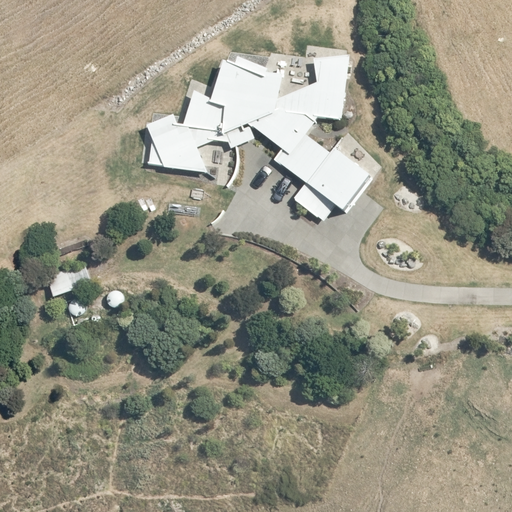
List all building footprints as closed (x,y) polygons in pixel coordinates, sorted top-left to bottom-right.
[(269,78),(216,60),(208,84),(190,77),(178,124),(169,115),(139,127),(146,144),(143,164),(206,175),(194,147),(211,140),(225,143),(227,150),(258,134),(278,149),(269,161),(300,183),(289,199),(323,223),(334,207),(337,210),(364,173),(327,146),(323,152),(302,137),(316,117),(342,119),(346,55),(310,58),(312,83),(279,95),(270,98),(269,78)] [(40,277),(48,298),(92,282),(84,260),(40,277)] [(120,291),(116,291),(113,292),(110,294),(108,297),(108,301),(110,305),(113,307),(117,308),(121,307),(123,304),(125,301),(125,297),(123,294),(120,291)] [(101,294),(97,293),(94,294),(91,297),(89,300),(89,304),(91,307),(94,310),(98,310),(101,309),(104,307),(106,303),(106,300),(104,296),(101,294)] [(82,300),(79,299),(75,300),(72,302),(70,306),(71,310),(72,313),(75,315),(79,316),(83,315),(86,312),(87,309),(87,305),(85,302),(82,300)]
